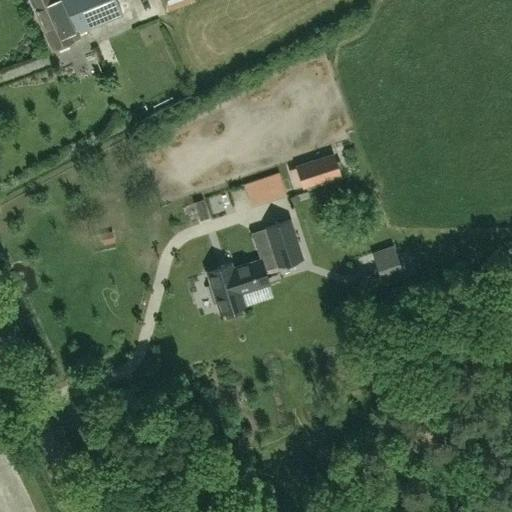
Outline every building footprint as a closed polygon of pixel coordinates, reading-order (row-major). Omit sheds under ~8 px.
[(29,0),(39,23),(97,0),(29,0)] [(116,0),(97,0),(39,23),(51,49),(81,37),(79,32),(122,13),(116,0)] [(161,0),(165,10),(192,0),(161,0)] [(333,152),(295,164),(303,188),(341,175),(333,152)] [(279,171),(243,183),(251,206),(287,193),(279,171)] [(260,258),(233,266),(232,262),(205,270),(209,284),(207,285),(212,301),(214,301),(219,315),(224,314),(225,318),(242,313),(241,308),(245,306),(241,292),(267,284),(262,267),(276,263),(277,266),(303,258),(291,220),(266,228),(273,250),(259,255),(260,258)] [(115,242),(112,231),(100,233),(103,245),(115,242)] [(376,251),(386,279),(402,273),(392,245),(376,251)] [(1,428),(0,428),(0,446),(9,466),(16,462),(1,428)]
